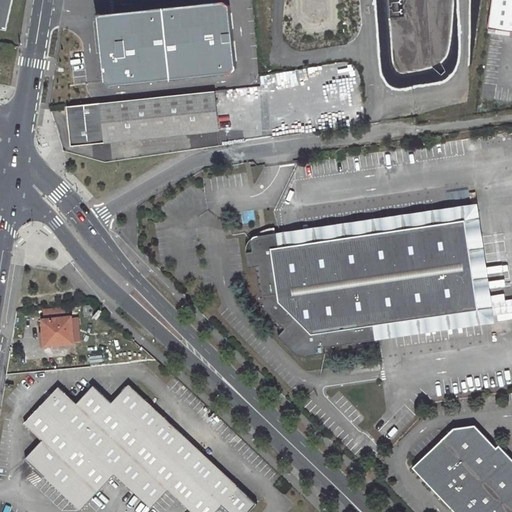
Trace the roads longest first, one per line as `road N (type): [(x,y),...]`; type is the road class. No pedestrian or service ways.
road 1 (primary): [(15,177),(97,276),(351,511)]
road 2 (primary): [(372,511),(87,222)]
road 3 (unclassified): [(422,128),(203,158),(87,222)]
road 4 (unknown): [(281,511),(282,499),(153,376),(89,371)]
road 5 (unknown): [(260,150),(258,195),(200,203),(182,216),(187,267)]
road 6 (tertiary): [(19,147),(43,0)]
